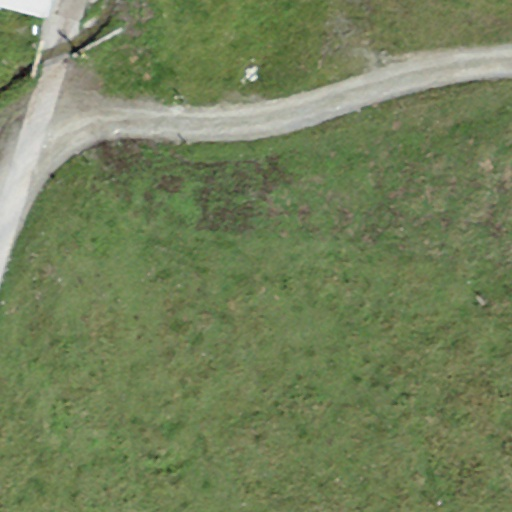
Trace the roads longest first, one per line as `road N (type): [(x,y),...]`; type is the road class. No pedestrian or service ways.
road 1 (track): [(511,64),(260,127),(40,141)]
road 2 (track): [(81,0),(40,141)]
road 3 (track): [(40,141),(0,263)]
